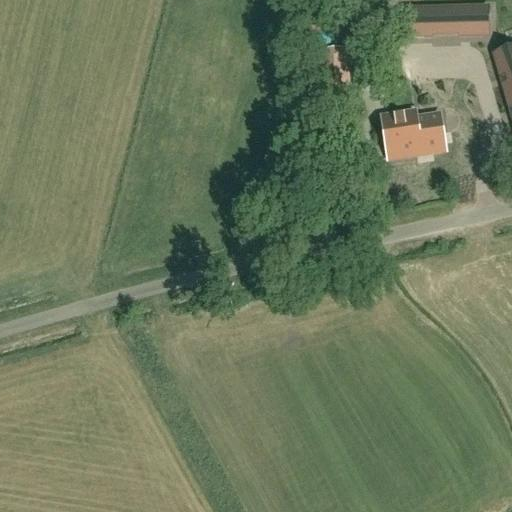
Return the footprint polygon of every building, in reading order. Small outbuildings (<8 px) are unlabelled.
[(407,12),(407,40),(432,39),(460,38),(488,38),(487,10),(459,11),(431,11),(407,12)] [(511,116),(511,54),(495,59),(511,116)] [(319,111),(342,110),(341,98),(346,97),(346,66),(317,67),(319,111)] [(452,80),(453,104),(475,103),(474,79),(452,80)] [(416,116),(382,121),(385,142),(383,142),(385,155),(387,155),(388,162),(416,158),(433,155),(446,153),(442,128),(418,131),(417,121),(416,116)] [(403,295),(468,279),(461,252),(397,268),(403,295)]
